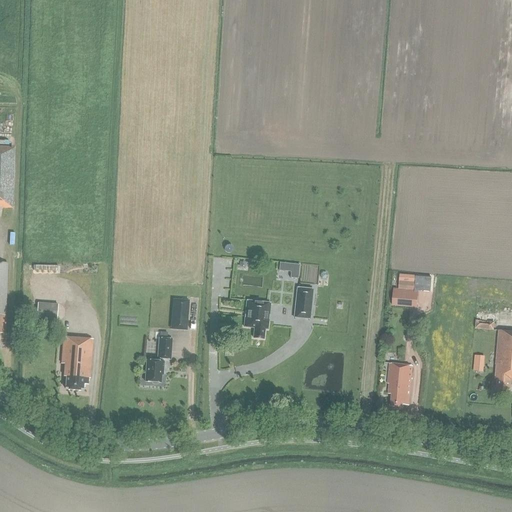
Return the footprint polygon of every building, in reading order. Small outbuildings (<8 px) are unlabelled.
[(0,145),(0,207),(17,208),(19,146),(0,145)] [(290,272),(291,265),(279,263),(278,271),(290,272)] [(302,280),(318,282),(320,265),(304,263),(302,280)] [(298,279),(299,266),(291,265),(290,272),(290,278),(298,279)] [(413,283),(413,282),(403,281),(399,281),(398,289),(414,291),(415,283),(413,283)] [(294,318),(310,320),(313,290),(297,288),(294,318)] [(414,291),(398,289),(393,289),(392,306),(417,308),(418,291),(414,291)] [(173,300),(170,330),(186,331),(189,301),(175,300),(173,300)] [(270,304),(246,302),(244,327),(254,328),(253,338),(263,340),(264,330),(267,330),(270,304)] [(36,319),(57,320),(58,304),(37,303),(36,319)] [(475,329),(493,331),(495,314),(477,313),(475,329)] [(452,327),(448,369),(460,370),(464,328),(452,327)] [(511,380),(511,332),(499,331),(496,365),(495,379),(497,379),(496,392),(510,393),(511,380)] [(158,359),(158,362),(146,361),(145,382),(152,383),(153,384),(157,385),(158,383),(161,383),(161,375),(163,375),(164,362),(162,362),(162,359),(170,360),(172,340),(167,339),(168,333),(160,333),(159,339),(157,359),(158,359)] [(62,361),(65,361),(64,377),(66,377),(65,390),(82,391),(83,385),(87,386),(88,379),(89,379),(92,340),(63,338),(62,361)] [(412,367),(390,364),(388,384),(389,384),(388,394),(392,395),(390,407),(402,408),(403,405),(408,406),(412,367)]
